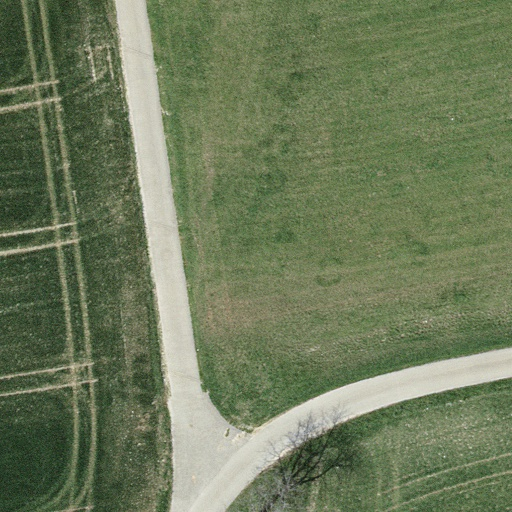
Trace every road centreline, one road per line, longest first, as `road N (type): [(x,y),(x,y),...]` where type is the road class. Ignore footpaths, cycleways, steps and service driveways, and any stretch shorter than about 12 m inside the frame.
road 1 (track): [(195,511),(165,216),(131,0)]
road 2 (track): [(221,511),(257,458),(325,417),(511,375)]
